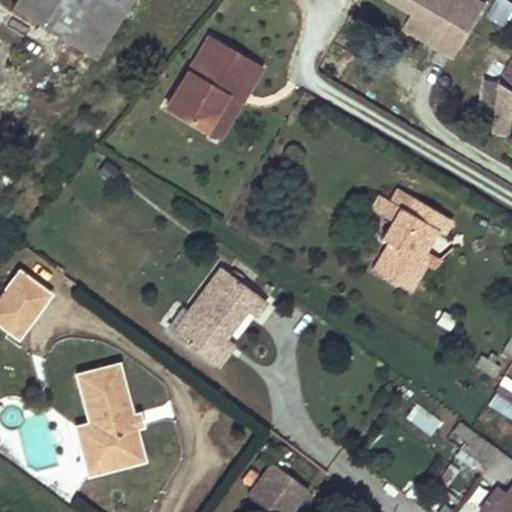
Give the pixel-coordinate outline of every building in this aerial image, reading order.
[(20,0),(16,6),(100,57),(135,0),(20,0)] [(383,0),(410,14),(401,29),(455,59),(487,0),(486,0),(383,0)] [(231,84),(246,92),(262,66),(210,36),(169,104),(206,126),(231,84)] [(511,69),(505,81),(492,81),(490,108),(502,109),(501,131),(511,131),(511,69)] [(221,135),(246,92),(231,84),(206,126),(221,135)] [(416,261),(434,231),(441,235),(449,222),(412,200),(405,213),(398,209),(378,240),(385,245),(369,270),(407,293),(423,265),(416,261)] [(47,289),(15,266),(0,285),(0,323),(14,334),(47,289)] [(219,267),(170,332),(206,359),(223,336),(243,309),(253,316),(265,300),(238,281),(241,277),(231,269),(228,274),(219,267)] [(223,336),(206,359),(216,366),(233,343),(223,336)] [(119,362),(76,373),(89,422),(101,470),(144,460),(119,362)] [(511,385),(501,378),(494,389),(511,399),(511,385)] [(511,400),(496,391),(487,405),(511,420),(511,400)] [(429,435),(440,421),(415,402),(404,416),(429,435)] [(101,470),(89,422),(74,425),(86,474),(101,470)] [(444,445),(458,457),(506,492),(491,511),(511,511),(511,459),(476,433),(460,422),(444,445)] [(308,485),(269,461),(256,481),(294,506),(308,485)] [(290,511),(294,506),(256,481),(248,494),(275,511),(290,511)]
